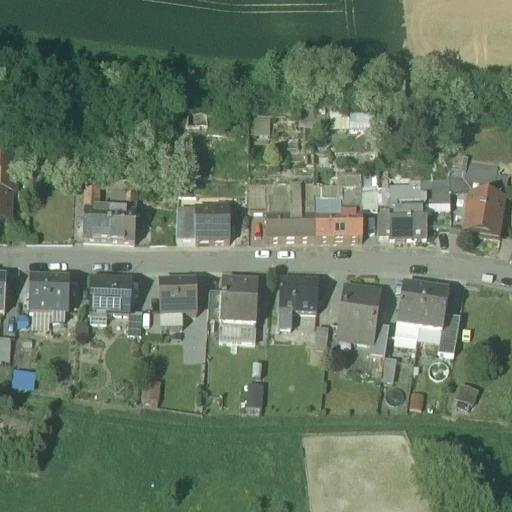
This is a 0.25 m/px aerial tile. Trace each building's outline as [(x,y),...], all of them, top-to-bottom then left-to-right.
[(299,142),(277,143),(277,156),(300,155),(299,142)] [(0,174),(16,175),(17,161),(0,160),(0,174)] [(450,226),(463,227),(468,192),(504,199),(508,179),(497,176),(498,170),(467,165),(466,173),(450,171),(450,177),(449,177),(449,183),(450,207),(450,226)] [(16,175),(0,174),(0,223),(9,224),(11,193),(15,194),(16,175)] [(337,179),(336,189),(344,189),(344,208),(362,208),(378,208),(377,188),(362,189),(361,179),(337,179)] [(389,208),(389,206),(425,205),(425,208),(450,207),(449,183),(378,180),(377,188),(378,208),(389,208)] [(99,187),(84,187),(83,209),(98,210),(99,187)] [(314,188),(265,189),(265,208),(277,208),(277,215),(314,215),(314,189),(314,188)] [(266,213),(265,208),(265,189),(249,189),(250,213),(266,213)] [(336,189),(314,189),(314,215),(359,214),(359,210),(362,210),(362,208),(344,208),(344,189),(336,189)] [(136,192),(125,192),(125,211),(135,211),(136,192)] [(468,192),(463,227),(501,235),(507,199),(504,199),(468,192)] [(229,242),(228,204),(213,204),(213,209),(194,209),(195,242),(229,242)] [(425,208),(425,205),(389,206),(389,208),(390,235),(390,238),(426,237),(425,208)] [(314,215),(277,215),(277,208),(265,208),(266,213),(266,241),(314,240),(314,215)] [(390,234),(389,208),(378,208),(378,234),(390,234)] [(98,210),(83,209),(83,219),(82,233),(82,243),(108,243),(110,210),(98,210)] [(195,242),(194,209),(177,209),(175,243),(195,242)] [(125,211),(110,210),(108,243),(134,244),(135,211),(125,211)] [(359,214),(314,215),(314,240),(363,239),(362,210),(359,210),(359,214)] [(318,278),(279,277),(278,311),(317,312),(318,278)] [(67,280),(29,279),(29,313),(66,314),(67,280)] [(195,280),(158,282),(159,315),(181,314),(196,313),(195,280)] [(257,281),(221,280),(221,293),(219,317),(219,323),(255,325),(257,281)] [(130,282),(90,281),(89,313),(129,315),(130,282)] [(426,284),(403,281),(396,324),(419,328),(426,284)] [(448,288),(426,284),(419,328),(441,331),(442,331),(444,314),(448,288)] [(371,347),(372,347),(375,326),(380,298),(369,295),(364,289),(347,287),(339,336),(348,337),(353,344),(371,347)] [(221,293),(209,292),(208,316),(219,317),(221,293)] [(181,314),(159,315),(160,327),(182,327),(181,314)] [(460,316),(444,314),(442,331),(441,331),(438,354),(453,356),(460,316)] [(255,325),(219,323),(219,335),(254,337),(255,325)] [(417,341),(419,328),(396,324),(394,337),(417,341)] [(389,328),(375,326),(372,347),(371,347),(369,356),(386,359),(386,347),(389,328)] [(326,349),(328,329),(317,327),(315,348),(326,349)] [(0,362),(12,363),(13,337),(0,336),(0,362)] [(381,380),(393,382),(396,365),(384,363),(381,380)] [(139,379),(138,404),(156,404),(156,380),(139,379)] [(244,382),(245,405),(260,405),(259,382),(244,382)] [(475,387),(457,383),(454,398),(472,401),(475,387)]
